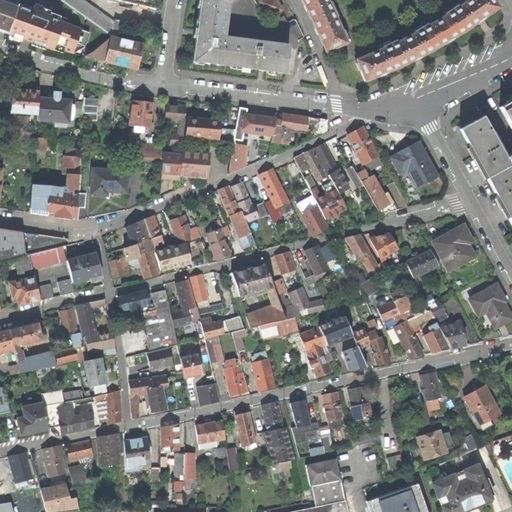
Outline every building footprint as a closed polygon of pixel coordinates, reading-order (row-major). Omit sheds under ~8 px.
[(0,0),(0,30),(6,33),(18,0),(0,0)] [(63,6),(46,0),(18,0),(6,33),(33,43),(52,50),(53,46),(72,53),(75,43),(84,46),(89,33),(64,24),(66,19),(60,16),(63,6)] [(114,21),(84,0),(60,0),(111,36),(113,27),(114,21)] [(115,0),(155,9),(157,0),(115,0)] [(200,0),(199,10),(227,14),(228,4),(231,0),(200,0)] [(269,16),(282,9),(276,0),(263,0),(261,2),(269,16)] [(327,51),(347,43),(332,11),(327,0),(302,0),(307,8),(312,19),(321,39),(327,51)] [(483,18),(498,7),(492,0),(468,0),(451,12),(420,31),(390,46),(355,60),(364,81),(378,76),(378,77),(382,75),(385,74),(385,73),(398,68),(412,61),(413,61),(416,59),(419,58),(419,57),(432,50),(445,42),(446,43),(449,41),(452,39),(452,38),(465,30),(477,22),(477,23),(480,21),(483,19),(483,18)] [(224,37),(227,14),(199,10),(196,31),(192,61),(220,65),(224,37)] [(275,28),(286,22),(283,16),(272,22),(275,28)] [(115,19),(114,21),(113,27),(118,29),(120,29),(122,20),(115,19)] [(116,38),(110,37),(111,36),(93,51),(83,56),(92,58),(136,69),(142,44),(116,38)] [(289,45),(224,37),(220,65),(264,70),(285,73),(289,45)] [(27,91),(16,90),(15,98),(11,98),(10,112),(37,114),(38,99),(38,92),(27,91)] [(52,100),(38,99),(37,114),(36,120),(54,121),(54,127),(66,128),(67,122),(68,122),(69,101),(59,100),(60,93),(56,92),(53,92),(52,100)] [(98,99),(83,98),(83,102),(82,117),(82,121),(96,122),(98,99)] [(511,99),(499,107),(511,130),(511,99)] [(143,127),(149,128),(152,103),(142,101),(132,100),(128,125),(134,126),(143,127)] [(75,117),(82,117),(83,102),(76,102),(75,117)] [(182,145),(184,118),(185,111),(185,106),(173,105),(166,104),(165,121),(179,122),(177,134),(174,134),(174,133),(171,132),(170,144),(182,145)] [(243,132),(272,136),(275,118),(245,115),(246,108),(239,107),(235,130),(233,139),(241,140),(243,132)] [(232,145),(233,139),(235,130),(218,129),(219,121),(205,120),(190,118),(191,111),(185,111),(184,118),(187,118),(185,136),(218,138),(217,144),(232,145)] [(511,225),(511,150),(507,140),(504,141),(489,112),(473,121),(459,128),(484,174),(511,225)] [(291,128),(306,131),(307,117),(282,113),(281,119),(275,118),(272,136),(271,142),(280,143),(288,144),(291,128)] [(306,140),(327,130),(325,119),(307,117),(306,131),(306,140)] [(374,167),(381,164),(362,128),(355,131),(347,136),(363,163),(367,167),(370,165),(371,168),(373,166),(374,167)] [(427,160),(417,142),(397,153),(389,157),(398,174),(406,170),(416,188),(436,177),(427,160)] [(161,159),(162,145),(141,144),(140,158),(161,159)] [(246,146),(233,144),(227,173),(235,170),(243,167),(246,146)] [(338,194),(348,188),(337,169),(336,170),(323,144),(318,146),(313,149),(328,177),(332,182),(338,194)] [(317,182),(320,181),(327,177),(312,149),(306,152),(302,154),(309,166),(317,182)] [(181,151),(181,155),(179,176),(195,177),(207,178),(209,153),(181,151)] [(181,155),(162,154),(160,178),(170,178),(179,179),(179,176),(181,155)] [(300,171),(309,166),(302,154),(293,158),(300,171)] [(56,217),(76,221),(77,207),(78,193),(80,158),(64,157),(63,166),(66,166),(66,175),(67,175),(67,184),(61,184),(60,192),(49,190),(49,189),(49,187),(31,186),(29,208),(47,210),(47,216),(56,217)] [(92,169),(90,195),(102,195),(106,195),(107,191),(126,192),(127,172),(129,172),(129,164),(113,163),(113,171),(92,169)] [(357,187),(362,184),(352,168),(351,166),(346,169),(357,187)] [(362,184),(377,211),(389,205),(376,181),(374,182),(371,176),(368,177),(366,173),(361,175),(356,166),(352,168),(362,184)] [(275,208),(289,201),(284,192),(283,193),(271,169),(262,173),(260,174),(272,198),(271,199),(275,208)] [(312,174),(306,176),(310,185),(316,183),(312,174)] [(320,181),(323,187),(332,182),(328,177),(327,177),(320,181)] [(346,208),(338,194),(332,182),(323,187),(327,194),(320,198),(315,189),(310,191),(311,192),(318,205),(325,219),(335,214),(346,208)] [(246,223),(256,219),(241,184),(235,186),(232,188),(238,202),(236,203),(240,211),(246,223)] [(249,235),(250,234),(246,224),(246,223),(240,211),(238,212),(227,186),(222,189),(218,190),(229,216),(232,224),(238,239),(239,239),(246,253),(256,251),(249,235)] [(315,206),(318,205),(311,192),(302,197),(304,200),(296,204),(313,235),(319,232),(327,228),(315,206)] [(85,194),(78,193),(77,207),(85,208),(85,194)] [(269,200),(264,202),(273,223),(281,219),(278,213),(276,214),(269,200)] [(267,213),(262,201),(254,205),(259,217),(267,213)] [(379,215),(392,211),(389,205),(377,211),(379,215)] [(153,249),(163,245),(153,215),(150,217),(143,219),(150,239),(153,249)] [(268,215),(246,224),(250,234),(257,232),(256,228),(261,226),(270,248),(282,246),(274,230),(268,215)] [(177,244),(199,236),(195,228),(188,230),(183,216),(176,218),(169,221),(177,244)] [(222,229),(232,224),(229,216),(218,221),(220,225),(222,229)] [(219,226),(220,225),(218,221),(217,218),(207,222),(210,229),(215,227),(217,232),(207,236),(215,260),(222,257),(229,255),(221,231),(219,226)] [(124,227),(132,246),(150,239),(143,219),(133,223),(124,227)] [(447,271),(473,257),(468,246),(472,243),(470,239),(462,226),(432,242),(447,271)] [(0,261),(14,258),(28,254),(62,246),(68,245),(68,239),(8,229),(0,228),(0,261)] [(387,253),(397,248),(390,234),(382,236),(370,238),(379,257),(383,256),(384,259),(386,258),(386,259),(389,257),(387,253)] [(358,284),(381,274),(376,265),(370,254),(359,235),(352,237),(345,238),(358,261),(365,257),(370,266),(360,271),(359,269),(352,272),(358,284)] [(153,250),(153,249),(150,239),(132,246),(124,248),(126,257),(136,254),(143,278),(150,276),(158,274),(151,251),(153,250)] [(195,261),(192,249),(186,250),(185,244),(176,247),(176,248),(174,249),(173,245),(171,245),(172,249),(163,251),(161,250),(154,252),(160,270),(177,266),(195,261)] [(32,269),(66,260),(62,246),(28,254),(32,269)] [(325,262),(333,258),(328,247),(320,250),(318,246),(309,250),(304,252),(309,262),(306,263),(309,269),(311,268),(312,270),(303,274),(307,284),(314,281),(313,279),(316,277),(317,281),(326,277),(323,272),(328,270),(325,262)] [(439,265),(430,250),(417,256),(405,262),(413,278),(439,265)] [(281,275),(295,270),(289,252),(277,255),(274,256),(281,275)] [(71,278),(57,282),(60,295),(74,291),(71,282),(90,278),(92,287),(103,284),(94,253),(81,257),(66,260),(71,278)] [(18,272),(32,269),(28,254),(14,258),(18,272)] [(119,258),(108,261),(113,277),(123,274),(119,258)] [(384,262),(377,265),(382,273),(388,270),(384,262)] [(280,321),(285,320),(271,283),(264,264),(243,270),(231,273),(235,285),(238,297),(266,289),(272,307),(245,316),(249,328),(258,326),(280,321)] [(196,302),(207,299),(201,274),(197,275),(189,277),(196,302)] [(9,283),(14,302),(18,301),(19,305),(24,304),(40,300),(36,287),(34,276),(9,283)] [(199,320),(198,315),(197,310),(196,306),(194,307),(187,279),(181,281),(174,283),(181,311),(170,313),(173,327),(191,323),(191,322),(199,320)] [(281,279),(271,283),(285,320),(298,316),(297,312),(303,309),(306,309),(307,314),(311,313),(307,304),(301,288),(294,291),(288,294),(293,305),(286,307),(281,294),(286,292),(281,279)] [(50,284),(36,287),(40,300),(54,296),(50,284)] [(176,345),(173,327),(170,313),(163,284),(151,287),(153,293),(150,293),(154,309),(138,314),(148,352),(167,348),(176,345)] [(234,298),(238,297),(235,285),(230,286),(234,298)] [(494,328),(511,319),(503,302),(505,301),(503,297),(496,285),(469,299),(478,316),(486,312),(494,328)] [(144,290),(117,297),(119,306),(120,313),(148,306),(144,290)] [(394,316),(397,324),(406,320),(425,311),(421,303),(410,309),(403,290),(391,295),(393,301),(377,308),(380,315),(382,321),(385,320),(394,316)] [(433,316),(436,322),(445,317),(440,306),(437,308),(430,294),(423,298),(429,309),(433,316)] [(103,356),(116,354),(115,347),(114,347),(112,339),(110,330),(99,332),(98,328),(92,329),(93,327),(88,307),(104,304),(103,298),(75,305),(82,336),(84,336),(88,352),(86,353),(87,357),(87,359),(98,357),(97,350),(102,349),(103,356)] [(320,301),(307,304),(311,313),(323,311),(322,307),(320,301)] [(198,315),(223,309),(221,304),(197,310),(198,315)] [(56,364),(87,357),(86,353),(83,344),(79,331),(75,331),(72,309),(62,310),(59,311),(63,333),(71,332),(74,348),(53,353),(56,364)] [(429,309),(425,311),(406,320),(409,327),(411,326),(413,331),(420,328),(418,323),(433,316),(429,309)] [(318,327),(325,345),(352,334),(351,334),(349,329),(348,326),(343,316),(318,327)] [(385,320),(388,329),(397,324),(394,316),(385,320)] [(244,329),(239,317),(224,320),(228,333),(231,332),(244,329)] [(369,326),(351,334),(352,334),(357,346),(358,348),(369,343),(377,364),(383,363),(390,361),(382,336),(374,319),(367,322),(369,326)] [(456,323),(438,327),(449,349),(457,347),(465,345),(458,319),(455,320),(456,323)] [(416,356),(422,353),(409,327),(406,320),(397,324),(388,329),(386,330),(392,348),(402,343),(410,359),(416,356)] [(56,366),(56,364),(53,353),(52,351),(22,359),(20,351),(19,351),(18,347),(42,341),(37,321),(25,324),(8,328),(13,350),(17,364),(19,373),(56,366)] [(284,334),(280,321),(258,326),(260,332),(262,339),(284,334)] [(217,336),(220,335),(217,323),(209,325),(201,327),(203,339),(217,336)] [(438,327),(436,323),(428,327),(430,332),(423,335),(432,352),(440,350),(449,349),(438,327)] [(260,332),(258,326),(249,328),(251,334),(260,332)] [(324,374),(330,372),(327,362),(332,360),(325,345),(318,327),(299,334),(305,351),(307,350),(316,377),(324,374)] [(0,352),(13,350),(8,328),(0,330),(0,352)] [(245,335),(244,329),(231,332),(237,352),(243,350),(240,336),(245,335)] [(203,339),(204,340),(207,352),(210,363),(216,361),(212,344),(219,343),(217,336),(203,339)] [(200,353),(207,352),(204,340),(197,341),(200,353)] [(223,360),(219,343),(212,344),(216,361),(223,360)] [(361,356),(358,348),(357,346),(342,351),(348,370),(358,368),(366,366),(361,356)] [(171,365),(167,348),(148,352),(146,353),(148,363),(150,370),(171,365)] [(265,352),(256,354),(256,356),(251,358),(252,362),(251,363),(258,392),(267,389),(274,387),(265,352)] [(196,355),(179,358),(183,377),(200,374),(198,362),(196,355)] [(88,386),(105,383),(102,371),(100,358),(83,361),(88,386)] [(225,361),(227,368),(235,366),(234,360),(225,361)] [(483,365),(489,376),(494,373),(488,362),(483,365)] [(11,374),(19,373),(17,364),(9,366),(11,374)] [(223,369),(230,396),(237,394),(248,392),(243,372),(239,373),(237,366),(235,366),(227,368),(223,369)] [(425,401),(440,397),(434,372),(426,374),(419,375),(425,401)] [(167,386),(166,376),(128,381),(129,396),(134,395),(140,394),(147,393),(147,398),(150,412),(165,410),(161,388),(167,386)] [(196,388),(200,406),(208,404),(219,402),(214,384),(196,388)] [(479,425),(499,415),(484,386),(477,390),(464,397),(479,425)] [(354,421),(371,416),(368,403),(366,404),(362,387),(354,389),(347,390),(354,421)] [(0,413),(10,412),(5,388),(0,388),(0,413)] [(105,400),(107,425),(114,423),(121,421),(120,390),(100,394),(94,396),(95,402),(105,400)] [(40,395),(42,404),(43,405),(73,400),(82,399),(81,391),(51,396),(51,393),(40,395)] [(338,427),(344,426),(342,418),(336,392),(329,394),(321,395),(328,426),(337,424),(338,427)] [(313,429),(318,428),(316,415),(313,416),(309,398),(301,399),(295,401),(300,426),(312,423),(313,429)] [(421,399),(415,401),(421,425),(427,424),(421,399)] [(74,405),(73,400),(43,405),(48,428),(60,426),(61,434),(69,433),(88,429),(93,428),(90,410),(80,412),(81,414),(73,416),(70,405),(74,405)] [(261,405),(267,431),(282,428),(276,402),(267,404),(261,405)] [(18,419),(21,434),(27,433),(36,431),(48,428),(43,405),(42,404),(23,407),(25,417),(18,419)] [(242,446),(255,443),(248,412),(241,414),(235,415),(242,446)] [(198,449),(215,446),(215,441),(224,439),(221,421),(206,424),(194,426),(198,449)] [(168,452),(177,451),(177,425),(170,426),(160,427),(160,448),(162,447),(162,451),(168,450),(168,452)] [(272,464),(278,463),(289,461),(293,460),(284,427),(282,428),(267,431),(264,432),(269,452),(272,464)] [(318,453),(323,452),(318,429),(313,430),(318,453)] [(467,430),(461,433),(470,451),(477,448),(467,430)] [(423,436),(416,438),(423,460),(445,453),(438,431),(423,436)] [(352,446),(378,440),(376,433),(350,439),(352,446)] [(99,466),(119,463),(117,434),(109,435),(97,437),(99,466)] [(330,436),(321,438),(324,451),(333,449),(330,436)] [(124,467),(143,464),(143,459),(149,458),(146,438),(142,438),(123,441),(124,467)] [(79,442),(66,445),(69,461),(79,459),(80,463),(84,462),(83,458),(92,456),(89,440),(79,442)] [(41,449),(48,477),(65,473),(61,456),(63,456),(61,445),(46,448),(41,449)] [(216,456),(226,454),(225,449),(225,448),(215,449),(216,456)] [(235,448),(225,449),(226,454),(228,472),(238,470),(235,448)] [(16,481),(31,477),(30,476),(34,475),(31,464),(30,464),(29,459),(26,460),(24,453),(14,456),(9,456),(16,481)] [(192,453),(183,453),(183,454),(183,477),(183,482),(182,490),(184,490),(183,508),(189,508),(189,482),(191,483),(192,453)] [(180,477),(183,477),(183,454),(175,454),(174,474),(180,474),(180,477)] [(389,472),(402,468),(399,456),(386,459),(389,472)] [(310,486),(315,508),(294,511),(346,511),(337,459),(305,465),(306,470),(309,486),(310,486)] [(289,461),(278,463),(280,471),(291,468),(289,461)] [(80,466),(68,469),(72,484),(84,481),(80,466)] [(432,485),(443,511),(459,511),(471,507),(491,500),(487,491),(491,489),(487,480),(483,481),(477,466),(432,485)] [(160,467),(151,467),(151,481),(160,481),(160,467)] [(61,511),(79,510),(72,487),(66,489),(65,483),(55,486),(54,482),(50,483),(51,487),(40,490),(45,511),(61,511)] [(426,511),(417,485),(366,503),(368,511),(426,511)] [(16,498),(9,498),(12,511),(45,511),(40,490),(21,493),(16,498)] [(0,511),(12,511),(9,498),(8,498),(8,497),(0,498),(0,511)]
